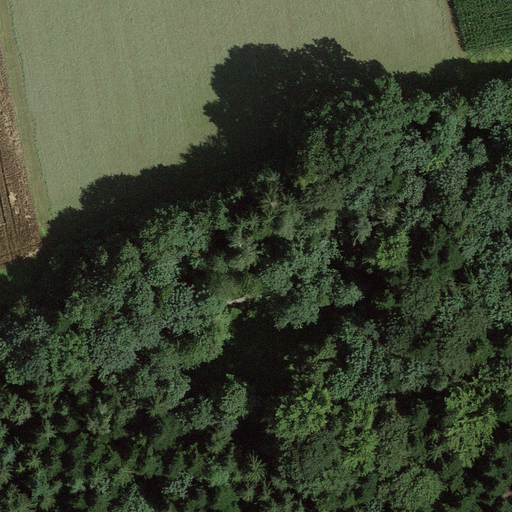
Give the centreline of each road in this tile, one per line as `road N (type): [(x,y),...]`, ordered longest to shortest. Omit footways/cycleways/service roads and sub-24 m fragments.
road 1 (track): [(253,511),(178,400),(131,347)]
road 2 (track): [(131,347),(0,368)]
